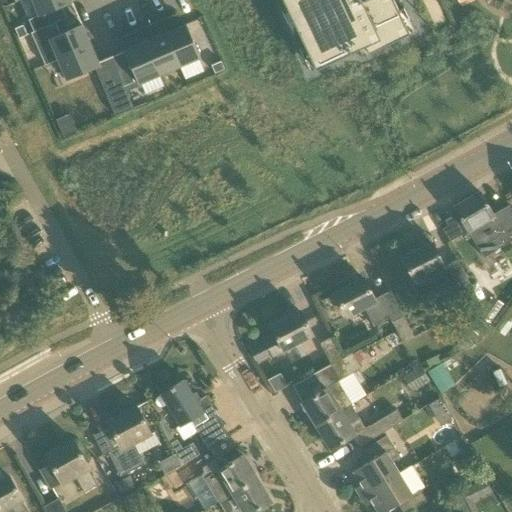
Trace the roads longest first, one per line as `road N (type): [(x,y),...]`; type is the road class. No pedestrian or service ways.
road 1 (secondary): [(202,307),(511,143)]
road 2 (residential): [(119,348),(0,133)]
road 3 (residential): [(319,511),(202,307)]
road 4 (secondary): [(0,412),(119,348)]
